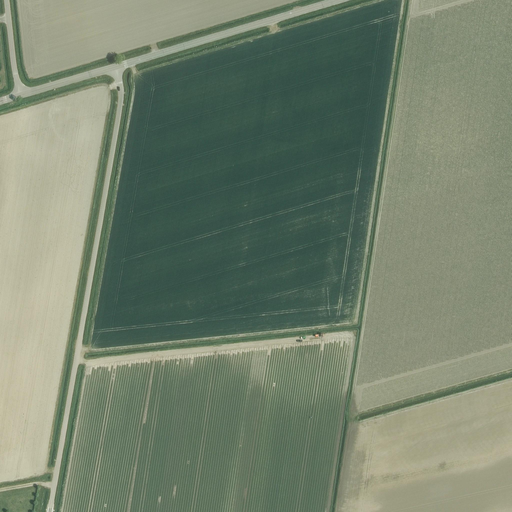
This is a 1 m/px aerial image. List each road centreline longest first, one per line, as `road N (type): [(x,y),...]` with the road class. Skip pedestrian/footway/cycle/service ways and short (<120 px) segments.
road 1 (unclassified): [(49,511),(120,105),(115,67)]
road 2 (tertiary): [(115,67),(339,0)]
